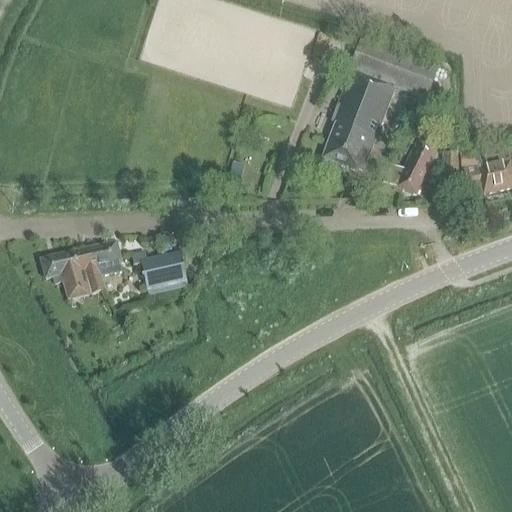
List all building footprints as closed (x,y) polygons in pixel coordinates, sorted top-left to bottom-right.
[(425,103),(437,71),(362,41),(331,124),(335,125),(322,160),(361,175),(394,91),(425,103)] [(423,131),(421,126),(415,125),(411,130),(414,136),(420,136),(423,131)] [(415,198),(436,150),(417,141),(404,171),(391,165),(382,183),(415,198)] [(511,179),(511,150),(492,153),(493,159),(482,160),(462,164),(467,191),(475,190),(476,195),(483,195),(511,189),(511,183),(511,180),(511,179)] [(456,180),(457,156),(441,155),(440,179),(456,180)] [(82,274),(83,274),(90,297),(104,293),(99,278),(121,274),(119,267),(121,266),(116,244),(72,254),(76,275),(82,274)] [(45,282),(52,280),(54,286),(61,284),(68,302),(89,297),(82,274),(76,275),(72,254),(40,262),(45,282)] [(185,283),(179,255),(146,262),(144,255),(130,258),(133,269),(141,268),(146,291),(185,283)]
